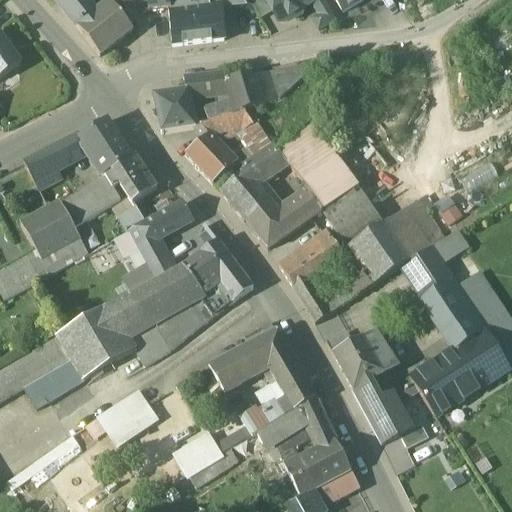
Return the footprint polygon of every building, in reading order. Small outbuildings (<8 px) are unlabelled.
[(83,0),(51,0),(67,19),(82,6),(83,0)] [(116,0),(117,0),(111,5),(128,28),(132,26),(134,26),(133,16),(131,0),(116,0)] [(147,0),(131,0),(133,16),(149,15),(147,0)] [(147,0),(149,15),(169,13),(167,0),(147,0)] [(209,0),(167,0),(169,13),(205,9),(205,11),(211,10),(209,0)] [(209,0),(211,10),(220,9),(253,6),(249,0),(209,0)] [(249,0),(253,6),(261,22),(273,15),(264,0),(249,0)] [(264,0),(273,15),(278,24),(288,23),(300,15),(301,10),(311,4),(309,0),(264,0)] [(336,22),(322,0),(318,0),(311,4),(319,18),(312,22),(318,33),(336,22)] [(334,0),(343,14),(366,0),(334,0)] [(92,19),(77,31),(100,59),(133,34),(128,28),(111,5),(92,19)] [(82,6),(67,19),(77,31),(92,19),(82,6)] [(205,9),(169,13),(172,49),(209,44),(205,11),(205,9)] [(211,10),(205,11),(209,44),(223,43),(220,9),(211,10)] [(0,37),(0,81),(20,67),(0,37)] [(300,70),(285,74),(290,93),(304,80),(300,70)] [(225,84),(223,84),(226,92),(230,104),(235,118),(244,115),(280,102),(290,93),(285,74),(225,84)] [(224,78),(184,83),(186,94),(188,93),(190,102),(226,92),(223,84),(225,84),(224,78)] [(186,94),(153,99),(162,137),(194,131),(196,131),(190,102),(188,93),(186,94)] [(230,104),(203,113),(206,122),(208,127),(235,118),(230,104)] [(196,131),(194,131),(202,142),(208,137),(231,137),(239,138),(252,130),(244,115),(235,118),(208,127),(200,129),(196,131)] [(132,162),(109,124),(81,141),(79,142),(87,155),(103,180),(112,175),(132,162)] [(278,155),(275,157),(285,167),(309,194),(326,213),(357,191),(305,131),(278,155)] [(230,161),(208,137),(202,142),(185,158),(213,188),(235,167),(234,166),(230,161)] [(80,139),(23,167),(32,183),(87,155),(79,142),(81,141),(80,139)] [(257,140),(243,149),(244,152),(230,161),(234,166),(238,164),(241,168),(265,153),(257,140)] [(273,150),(242,172),(245,176),(257,188),(285,167),(275,157),(278,155),(273,150)] [(156,193),(136,160),(132,162),(112,175),(132,208),(156,193)] [(461,179),(467,194),(497,182),(492,168),(461,179)] [(245,176),(221,196),(244,224),(270,204),(257,188),(245,176)] [(113,192),(79,214),(77,210),(65,215),(75,234),(87,226),(120,205),(113,192)] [(280,216),(270,204),(244,224),(268,253),(326,213),(309,194),(280,216)] [(419,206),(384,229),(409,266),(430,252),(444,244),(419,206)] [(65,215),(60,207),(21,229),(36,255),(41,264),(79,243),(75,234),(65,215)] [(183,207),(145,227),(153,243),(191,222),(183,207)] [(136,212),(118,222),(126,236),(129,235),(144,227),(136,212)] [(75,234),(79,243),(92,236),(87,226),(75,234)] [(144,227),(129,235),(139,251),(153,243),(145,227),(144,227)] [(384,228),(352,249),(367,273),(377,287),(401,271),(409,266),(384,229),(384,228)] [(327,236),(279,269),(293,292),(307,284),(311,282),(310,280),(342,258),(327,236)] [(79,243),(41,264),(50,279),(88,258),(79,243)] [(173,275),(153,243),(139,251),(148,267),(157,284),(173,275)] [(241,276),(217,245),(182,271),(202,296),(217,288),(220,291),(222,290),(241,276)] [(409,266),(401,271),(423,303),(451,284),(430,252),(409,266)] [(41,264),(36,255),(25,261),(39,286),(50,279),(41,264)] [(39,286),(25,261),(0,275),(0,306),(1,307),(39,286)] [(148,267),(123,281),(132,298),(157,284),(148,267)] [(132,298),(110,310),(127,338),(202,296),(182,271),(173,275),(157,284),(132,298)] [(367,273),(346,287),(356,301),(377,287),(367,273)] [(241,276),(222,290),(234,305),(253,291),(241,276)] [(511,331),(477,280),(457,294),(484,334),(509,370),(511,367),(511,331)] [(307,284),(293,292),(307,315),(320,305),(307,284)] [(457,294),(451,284),(423,303),(455,353),(484,334),(457,294)] [(320,305),(307,315),(316,327),(356,301),(346,287),(320,305)] [(202,296),(127,338),(136,353),(135,354),(144,371),(170,355),(234,305),(222,290),(220,291),(217,288),(202,296)] [(110,310),(57,342),(65,355),(82,384),(83,385),(135,354),(136,353),(127,338),(110,310)] [(455,353),(443,361),(468,398),(476,393),(509,371),(509,370),(484,334),(455,353)] [(276,336),(240,355),(254,381),(268,374),(291,362),(276,336)] [(347,336),(327,347),(333,359),(353,348),(347,336)] [(353,348),(333,359),(353,397),(371,387),(367,379),(394,365),(375,336),(353,348)] [(57,342),(0,375),(0,399),(32,381),(30,376),(65,355),(57,342)] [(65,355),(30,376),(32,381),(47,405),(82,384),(65,355)] [(240,355),(210,370),(226,397),(238,389),(254,381),(240,355)] [(443,361),(413,381),(412,384),(419,395),(435,420),(468,398),(443,361)] [(314,402),(291,362),(268,374),(282,399),(256,420),(264,433),(314,402)] [(371,387),(353,397),(381,449),(400,439),(410,433),(397,408),(392,399),(381,405),(371,387)] [(413,387),(392,399),(397,408),(419,395),(413,387)] [(132,399),(97,422),(118,452),(151,427),(132,399)] [(315,405),(284,423),(291,435),(306,426),(317,449),(333,442),(315,405)] [(248,406),(236,413),(252,440),(264,433),(256,420),(248,406)] [(284,423),(267,433),(272,443),(273,445),(291,435),(284,423)] [(410,433),(400,439),(408,453),(430,442),(422,427),(410,433)] [(25,487),(89,445),(81,433),(18,476),(25,487)] [(267,433),(256,439),(261,448),(272,443),(267,433)] [(208,437),(173,459),(175,463),(186,480),(187,482),(189,481),(212,467),(222,461),(208,437)] [(272,443),(261,448),(267,458),(269,457),(277,453),(273,445),(272,443)] [(350,476),(335,446),(302,463),(316,492),(328,487),(350,476)] [(277,453),(269,457),(273,465),(281,461),(277,453)] [(175,463),(163,470),(173,488),(186,480),(175,463)] [(302,463),(285,472),(299,501),(300,500),(314,493),(316,492),(302,463)] [(212,467),(189,481),(197,493),(219,479),(212,467)] [(350,476),(328,487),(335,502),(336,504),(358,493),(350,476)] [(118,481),(96,496),(106,511),(128,496),(118,481)] [(316,492),(314,493),(323,509),(335,502),(328,487),(316,492)] [(300,500),(299,501),(287,506),(290,511),(324,511),(323,509),(314,493),(300,500)]
